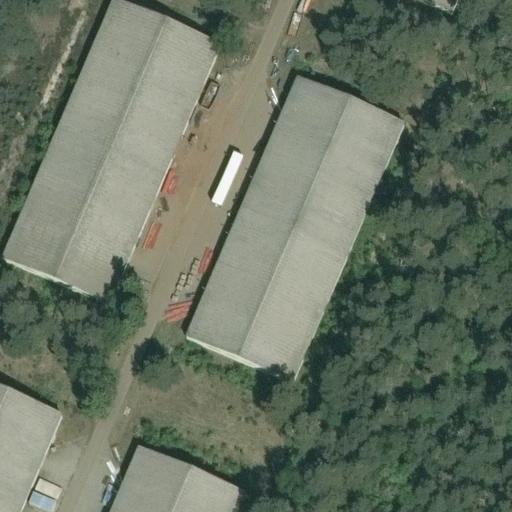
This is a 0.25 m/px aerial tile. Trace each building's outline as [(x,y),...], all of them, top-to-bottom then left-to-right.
[(395,0),(453,24),(463,0),(395,0)] [(0,266),(0,279),(115,325),(221,59),(102,12),(0,266)] [(181,358),(294,406),(408,138),(295,90),(181,358)] [(0,511),(27,511),(64,427),(0,398),(0,511)] [(116,511),(245,511),(249,504),(139,458),(116,511)]
